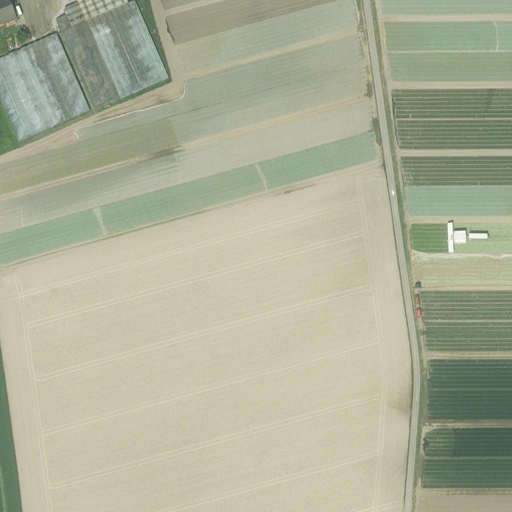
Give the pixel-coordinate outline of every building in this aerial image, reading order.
[(37,0),(35,1),(42,18),(60,11),(55,0),(37,0)] [(85,23),(86,23),(88,22),(118,9),(125,6),(122,0),(77,0),(76,1),(78,6),(85,23)] [(7,1),(0,4),(0,23),(14,18),(7,1)] [(125,6),(118,9),(151,86),(169,78),(136,1),(125,6)] [(72,29),(85,23),(78,6),(65,12),(67,16),(72,29)] [(118,9),(88,22),(121,99),(151,86),(118,9)] [(55,21),(60,34),(72,29),(67,16),(55,21)] [(72,29),(60,34),(94,111),(120,99),(86,23),(85,23),(72,29)] [(57,35),(22,51),(56,128),(91,112),(57,35)] [(19,52),(0,60),(0,104),(18,144),(53,129),(19,52)]
